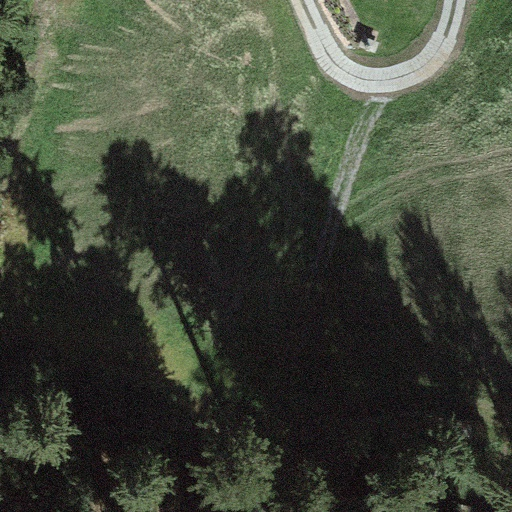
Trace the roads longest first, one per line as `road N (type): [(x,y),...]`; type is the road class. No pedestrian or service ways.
road 1 (track): [(290,370),(364,125),(388,82),(444,38),(455,0)]
road 2 (track): [(301,0),(341,69),(388,82)]
